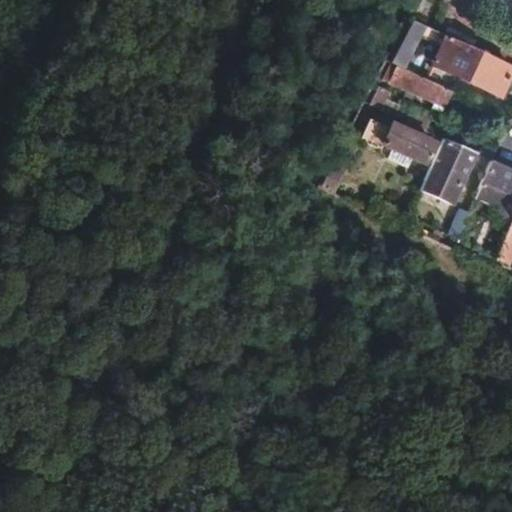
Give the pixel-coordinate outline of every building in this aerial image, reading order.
[(410,21),(389,63),(402,69),(418,37),(439,47),(431,65),(497,94),(510,66),(410,21)] [(389,63),(380,80),(442,108),(450,91),(402,69),(389,63)] [(374,91),(367,105),(379,110),(382,103),(385,96),(374,91)] [(382,103),(379,110),(395,117),(398,110),(382,103)] [(398,110),(395,117),(426,131),(431,118),(400,105),(398,110)] [(364,111),(354,131),(366,136),(363,142),(384,152),(387,146),(421,161),(429,142),(364,111)] [(441,138),(420,187),(450,200),(473,153),(441,138)] [(511,170),(490,160),(474,196),(501,209),(498,215),(510,220),(511,216),(511,170)] [(474,196),(471,203),(498,215),(501,209),(474,196)] [(452,215),(444,233),(456,239),(464,220),(452,215)] [(511,221),(510,220),(495,257),(507,263),(511,251),(511,221)]
